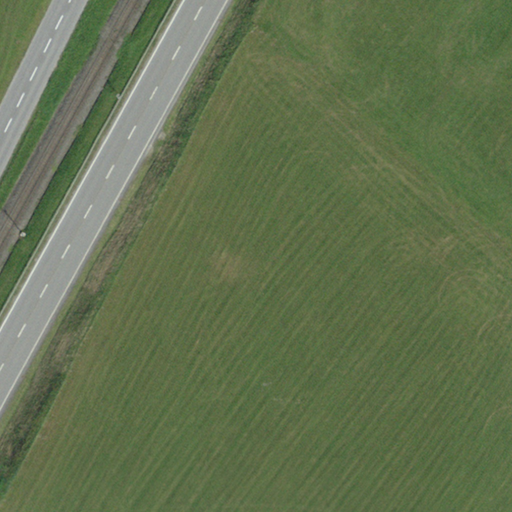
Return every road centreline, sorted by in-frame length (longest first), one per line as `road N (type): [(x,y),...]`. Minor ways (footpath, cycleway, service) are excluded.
road 1 (primary): [(206,0),(0,370)]
road 2 (tertiary): [(0,146),(72,0)]
